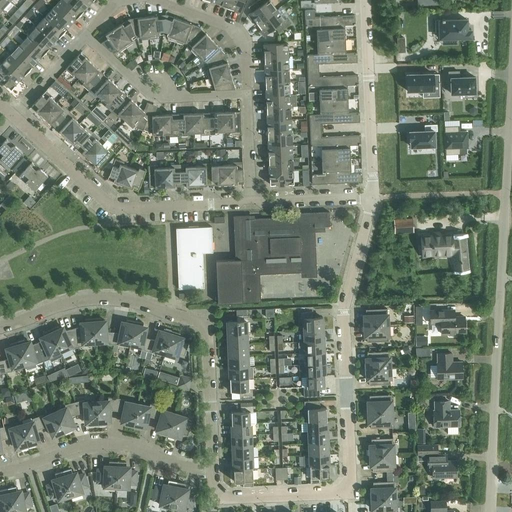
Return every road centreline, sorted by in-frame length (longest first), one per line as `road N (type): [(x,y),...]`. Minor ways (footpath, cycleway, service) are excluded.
road 1 (unclassified): [(487,511),(511,71)]
road 2 (residential): [(0,327),(66,302),(107,297),(205,324),(212,467)]
road 3 (residential): [(350,492),(342,307),(370,198)]
road 4 (residential): [(249,200),(114,208),(11,115)]
road 5 (residential): [(370,198),(364,0)]
road 6 (residential): [(83,36),(155,96),(244,96)]
road 7 (residential): [(244,96),(243,46),(228,27),(155,0)]
road 8 (residential): [(152,454),(89,444),(30,466)]
road 9 (residential): [(370,198),(249,200)]
